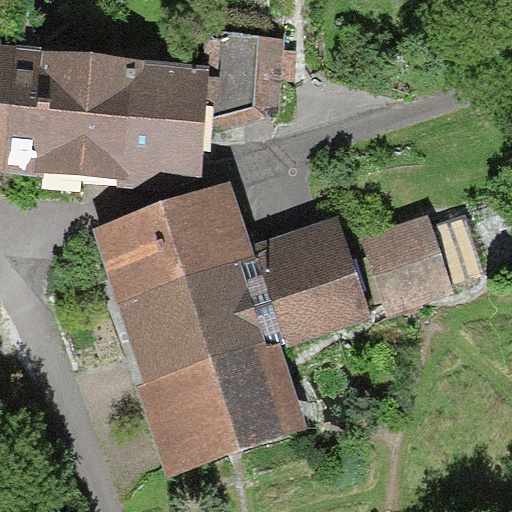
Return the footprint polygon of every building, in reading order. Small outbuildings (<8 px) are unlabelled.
[(0,0),(0,178),(8,180),(19,55),(4,53),(9,0),(0,0)] [(220,32),(223,90),(261,89),(258,30),(220,32)] [(91,69),(19,55),(8,180),(83,186),(91,69)] [(209,77),(91,69),(83,186),(201,194),(209,77)] [(234,187),(98,233),(116,288),(121,303),(257,259),(234,187)] [(428,218),(361,240),(388,321),(455,299),(428,218)] [(345,232),(257,259),(284,346),(372,319),(345,232)] [(257,259),(121,303),(126,319),(149,388),(284,346),(257,259)] [(284,346),(149,388),(143,390),(172,478),(315,430),(284,346)]
